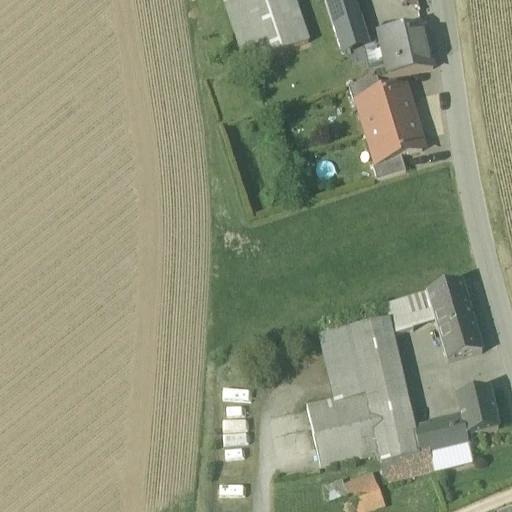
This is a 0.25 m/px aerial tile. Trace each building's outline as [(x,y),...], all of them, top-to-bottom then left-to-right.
[(196,0),(202,15),(224,7),(221,0),(196,0)] [(292,0),(247,0),(225,8),(245,67),(308,45),(292,0)] [(366,43),(353,0),(325,0),(331,18),(334,17),(345,50),(366,43)] [(417,4),(416,0),(404,0),(406,12),(417,4)] [(379,40),(388,79),(433,70),(423,29),(379,40)] [(348,89),(354,108),(355,108),(360,106),(360,105),(382,98),(377,80),(348,89)] [(365,105),(374,134),(412,122),(403,92),(382,98),(360,105),(360,106),(361,107),(365,105)] [(355,108),(364,137),(374,134),(365,105),(361,107),(360,106),(355,108)] [(422,153),(412,122),(374,134),(383,162),(378,164),(378,165),(379,166),(401,159),(422,153)] [(383,162),(374,134),(364,137),(373,166),(378,165),(378,164),(383,162)] [(371,167),(376,183),(405,175),(401,159),(379,166),(378,165),(373,166),(371,167)] [(443,347),(448,365),(481,355),(461,286),(428,296),(436,326),(438,331),(443,347)] [(404,303),(413,333),(436,326),(428,296),(404,303)] [(386,324),(390,340),(413,333),(404,303),(382,309),(385,324),(386,324)] [(364,400),(367,414),(406,404),(390,340),(386,324),(385,324),(348,334),(364,400)] [(443,347),(438,331),(432,332),(437,348),(443,347)] [(315,342),(332,408),(364,400),(348,334),(315,342)] [(459,417),(464,442),(467,442),(499,435),(492,395),(456,402),(459,417)] [(320,473),(378,458),(367,414),(364,400),(332,408),(305,414),(320,473)] [(414,435),(406,404),(367,414),(378,458),(386,487),(433,475),(429,459),(469,450),(467,442),(464,442),(459,417),(452,419),(453,425),(414,435)] [(473,465),(469,450),(429,459),(433,475),(473,465)] [(361,477),(341,485),(344,490),(363,483),(361,477)] [(363,483),(344,490),(346,498),(350,507),(378,497),(372,480),(363,483)] [(326,506),(346,498),(344,490),(341,485),(321,492),(326,506)] [(382,511),(383,511),(378,497),(350,507),(351,511),(382,511)]
